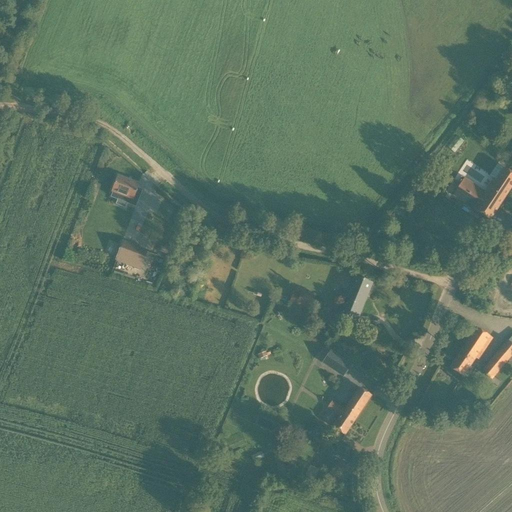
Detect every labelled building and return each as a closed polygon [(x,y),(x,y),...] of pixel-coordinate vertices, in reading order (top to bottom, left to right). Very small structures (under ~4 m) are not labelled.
[(449,146),(457,152),(466,140),(458,134),(449,146)] [(511,185),(511,173),(509,172),(504,168),(496,180),(495,179),(486,192),(464,178),(453,196),(473,209),(473,210),(489,221),(511,185)] [(112,193),(111,197),(117,200),(115,204),(125,208),(128,199),(137,203),(142,190),(138,188),(139,184),(118,176),(111,192),(112,193)] [(124,242),(117,262),(141,271),(148,251),(124,242)] [(169,249),(162,246),(159,255),(167,257),(169,249)] [(354,277),(351,286),(339,316),(355,322),(371,284),(354,277)] [(505,292),(502,308),(511,309),(511,281),(505,281),(503,291),(505,292)] [(294,293),(290,302),(289,306),(308,313),(314,296),(302,292),(300,295),(294,293)] [(364,322),(360,331),(376,338),(380,330),(364,322)] [(477,328),(464,346),(480,357),(492,338),(477,328)] [(508,341),(482,372),(490,378),(491,380),(511,355),(511,344),(508,341)] [(478,360),(480,357),(464,346),(450,368),(462,377),(472,363),(470,362),(474,357),(478,360)] [(351,366),(330,351),(321,363),(343,378),(351,366)] [(371,396),(363,390),(359,388),(344,410),(332,402),(328,408),(340,416),(333,428),(344,436),(371,396)] [(323,434),(317,430),(314,428),(307,438),(316,444),(323,434)] [(306,473),(315,477),(319,469),(310,465),(306,473)]
